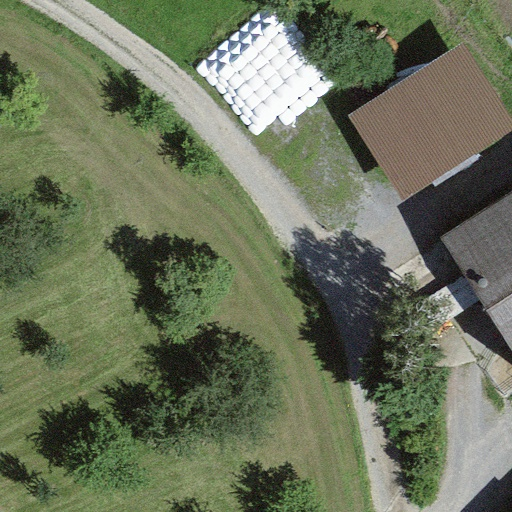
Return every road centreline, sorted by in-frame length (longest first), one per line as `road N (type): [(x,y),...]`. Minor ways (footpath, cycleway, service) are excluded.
road 1 (track): [(406,511),(346,312),(238,148),(52,0)]
road 2 (track): [(511,153),(346,312)]
road 3 (track): [(485,331),(471,408),(472,477),(458,511)]
